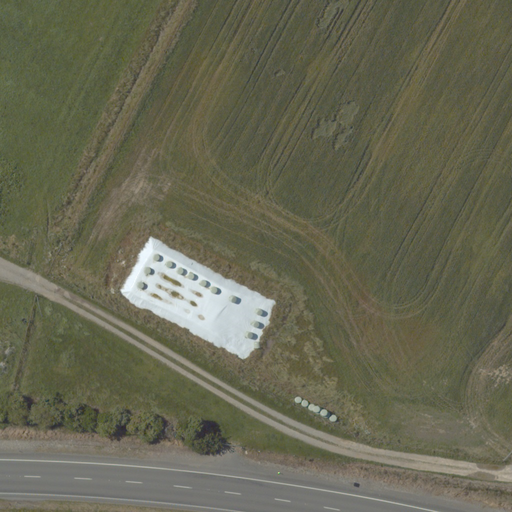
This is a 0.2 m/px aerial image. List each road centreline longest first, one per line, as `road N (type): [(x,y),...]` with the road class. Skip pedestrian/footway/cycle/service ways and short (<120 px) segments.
road 1 (track): [(511,466),(348,445),(281,421),(0,264)]
road 2 (primary): [(344,511),(156,486),(0,479)]
